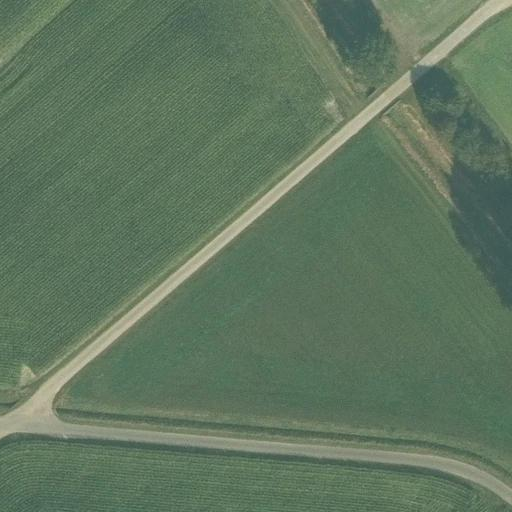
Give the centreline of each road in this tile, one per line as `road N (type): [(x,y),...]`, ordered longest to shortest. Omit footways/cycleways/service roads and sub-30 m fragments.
road 1 (unclassified): [(17,421),(501,0)]
road 2 (unclassified): [(511,499),(476,463),(17,421)]
